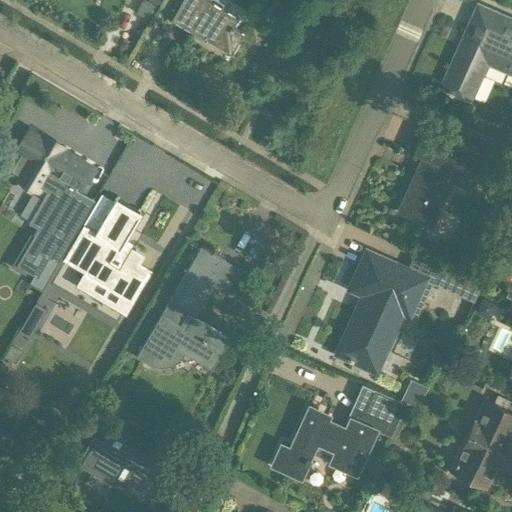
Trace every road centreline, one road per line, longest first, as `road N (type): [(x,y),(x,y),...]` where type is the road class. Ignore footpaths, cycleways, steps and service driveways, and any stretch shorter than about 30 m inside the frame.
road 1 (residential): [(0,28),(327,218)]
road 2 (residential): [(327,218),(189,511)]
road 3 (residential): [(327,218),(422,0)]
